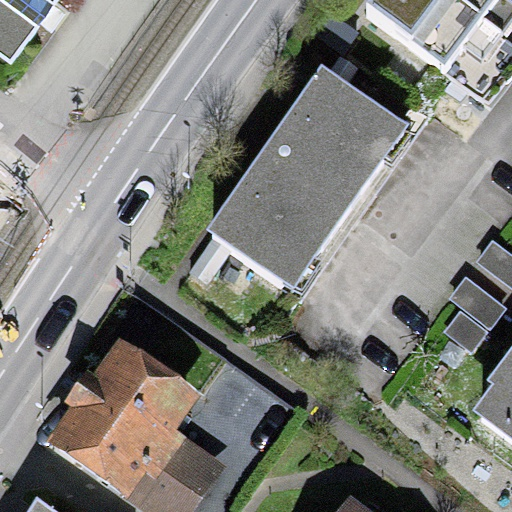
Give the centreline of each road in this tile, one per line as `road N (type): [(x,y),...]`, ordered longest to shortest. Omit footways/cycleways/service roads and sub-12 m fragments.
road 1 (residential): [(346,355),(511,141)]
road 2 (secondary): [(122,211),(275,0)]
road 3 (secondary): [(0,399),(122,211)]
road 4 (residential): [(0,126),(122,211)]
